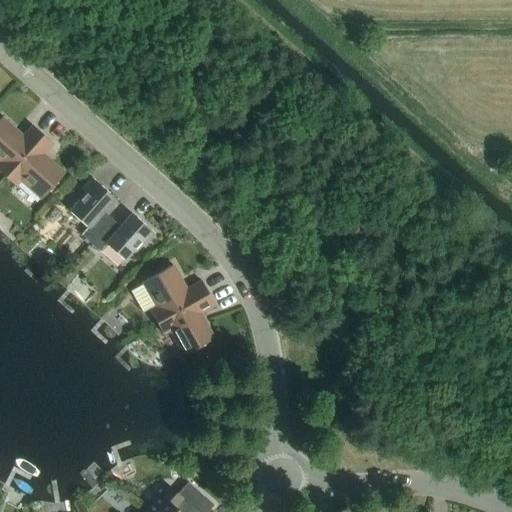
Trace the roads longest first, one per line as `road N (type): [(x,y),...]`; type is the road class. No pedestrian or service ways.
road 1 (residential): [(281,479),(265,350),(230,267),(0,47)]
road 2 (residential): [(504,511),(422,487),(281,479)]
